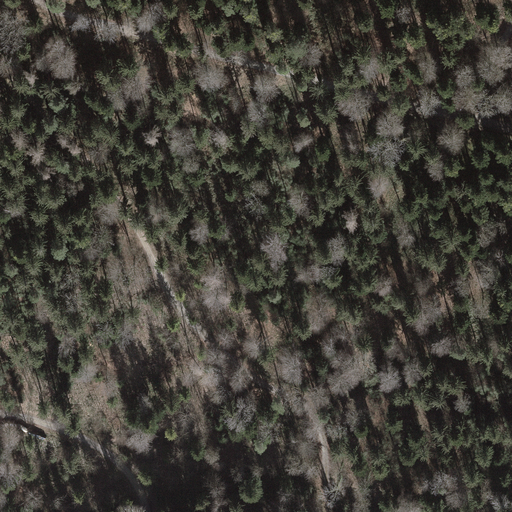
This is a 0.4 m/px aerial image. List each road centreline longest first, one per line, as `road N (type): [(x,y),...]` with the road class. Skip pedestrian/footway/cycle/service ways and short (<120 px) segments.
road 1 (track): [(329,511),(315,413),(238,369),(183,305),(131,217),(0,66)]
road 2 (track): [(42,0),(511,133)]
road 3 (track): [(0,413),(26,416),(106,455),(147,511)]
